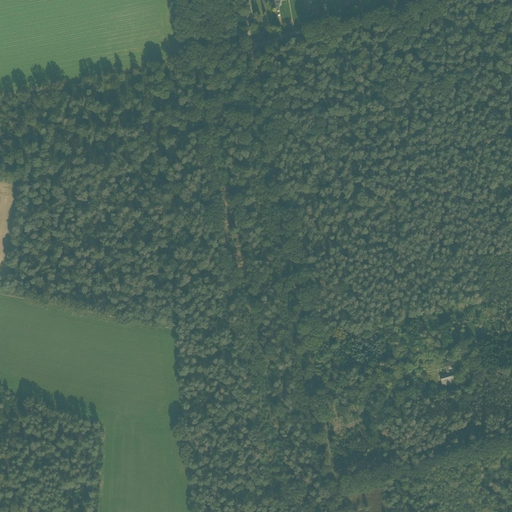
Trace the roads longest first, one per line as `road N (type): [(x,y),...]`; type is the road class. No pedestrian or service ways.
road 1 (unclassified): [(251,48),(342,511)]
road 2 (track): [(427,0),(251,48)]
